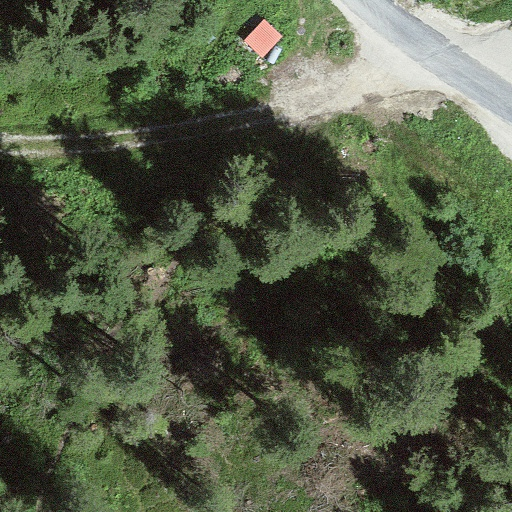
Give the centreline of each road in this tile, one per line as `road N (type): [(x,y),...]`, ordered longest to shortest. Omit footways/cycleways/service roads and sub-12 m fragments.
road 1 (track): [(0,146),(142,142),(429,65)]
road 2 (unclassified): [(511,118),(429,65),(357,0)]
